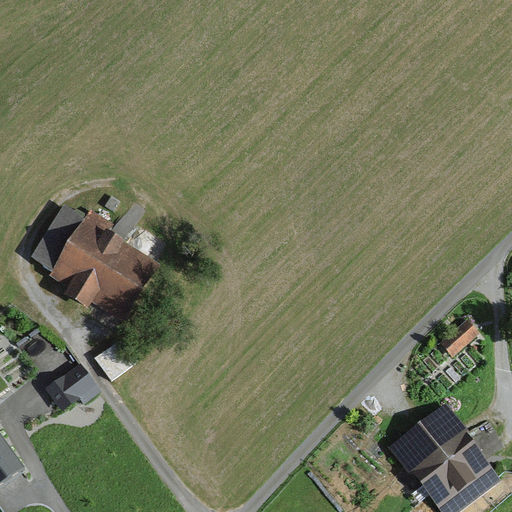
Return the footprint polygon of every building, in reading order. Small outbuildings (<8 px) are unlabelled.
[(65,211),(32,262),(72,288),(65,298),(88,313),(94,305),(123,324),(160,267),(107,234),(112,226),(92,213),(85,223),(65,211)] [(455,358),(480,336),(467,323),(443,345),(455,358)] [(99,360),(114,380),(122,374),(107,354),(99,360)] [(99,391),(80,368),(47,395),(65,418),(99,391)] [(447,407),(392,452),(441,511),(463,511),(505,478),(447,407)]
